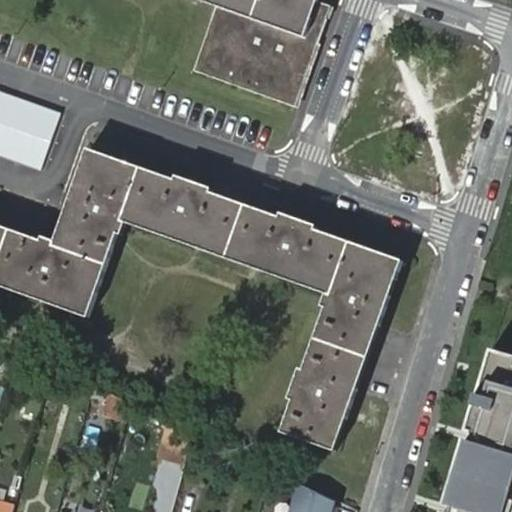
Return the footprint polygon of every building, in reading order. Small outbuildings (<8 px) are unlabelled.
[(0,0),(0,285),(90,318),(120,234),(123,235),(128,224),(193,248),(327,294),(324,306),(327,308),(305,370),(301,369),(290,399),(294,401),(284,433),(337,451),(404,261),(318,231),(319,227),(283,214),(281,217),(212,194),(213,190),(178,176),(177,181),(90,150),(61,231),(56,243),(45,237),(43,241),(0,226),(0,0)] [(198,0),(218,7),(195,71),(296,107),(333,7),(319,2),(319,0),(198,0)] [(62,113),(0,91),(0,155),(42,171),(62,113)] [(508,511),(511,500),(511,354),(489,348),(440,511),(508,511)] [(48,369),(22,362),(17,376),(44,383),(48,369)] [(128,420),(132,404),(113,394),(109,411),(128,420)] [(185,462),(194,433),(169,427),(161,456),(185,462)] [(228,448),(219,443),(212,455),(221,460),(228,448)] [(301,484),(293,511),(333,511),(336,502),(301,484)]
